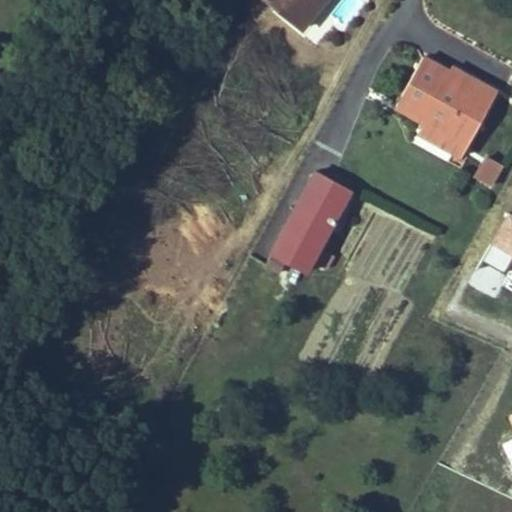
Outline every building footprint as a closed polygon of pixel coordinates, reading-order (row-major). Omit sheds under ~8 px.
[(325,0),(267,0),(301,28),(325,0)] [(425,112),(421,122),(464,145),(493,90),(467,77),(461,87),(442,77),(446,70),(418,54),(395,97),(425,112)] [(442,77),(461,87),(467,77),(448,66),(446,70),(442,77)] [(425,112),(395,97),(391,106),(421,122),(425,112)] [(464,145),(421,122),(415,133),(458,156),(464,145)] [(473,181),(494,189),(504,164),(483,156),(473,181)] [(312,169),(271,251),(310,270),(351,188),(312,169)] [(511,216),(509,215),(493,243),(511,253),(511,216)]
